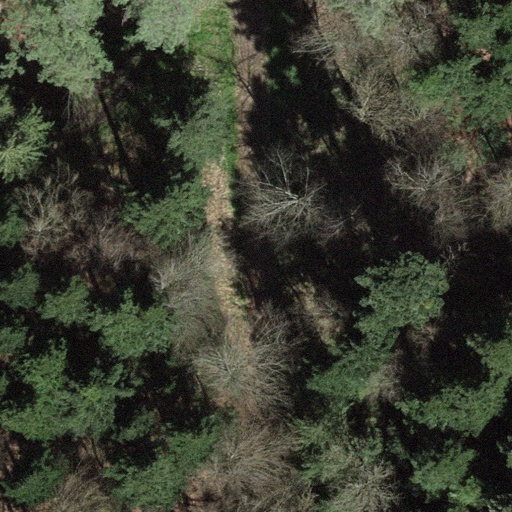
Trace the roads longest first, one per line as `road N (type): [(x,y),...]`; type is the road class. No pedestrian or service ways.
road 1 (track): [(259,511),(241,0)]
road 2 (track): [(215,0),(0,200)]
